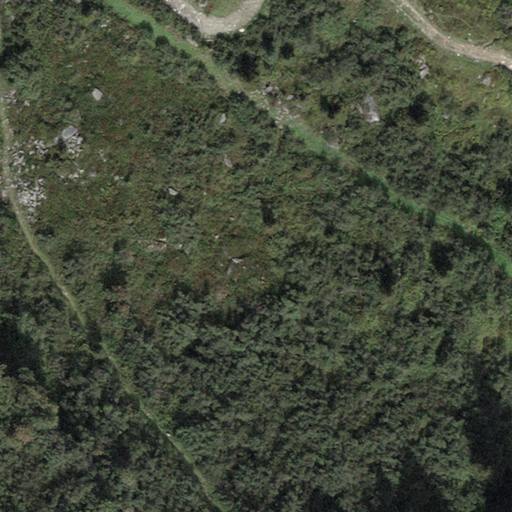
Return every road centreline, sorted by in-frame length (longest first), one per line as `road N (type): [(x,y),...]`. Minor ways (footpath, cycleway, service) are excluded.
road 1 (track): [(511,68),(438,43),(397,0)]
road 2 (track): [(257,0),(241,24),(211,29),(172,20),(155,0)]
